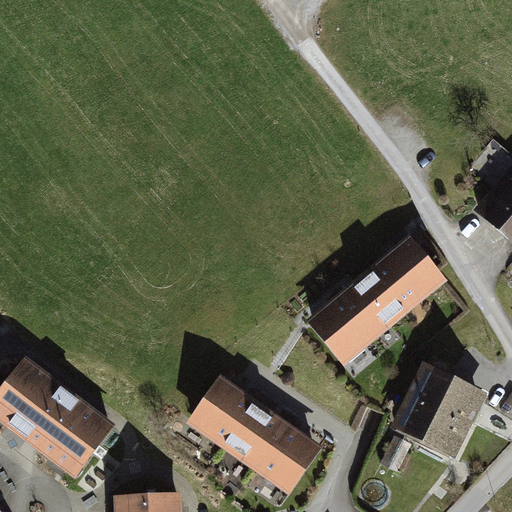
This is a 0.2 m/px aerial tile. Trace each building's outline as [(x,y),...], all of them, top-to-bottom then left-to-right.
[(511,174),(480,212),(494,224),(492,226),(508,240),(510,238),(511,239),(511,174)] [(409,244),(314,324),(344,359),(439,280),(409,244)] [(24,363),(0,395),(0,422),(77,479),(114,428),(24,363)] [(478,395),(428,370),(399,427),(450,452),(478,395)] [(315,450),(221,384),(194,422),(289,488),(315,450)] [(183,511),(183,497),(119,499),(119,511),(183,511)]
